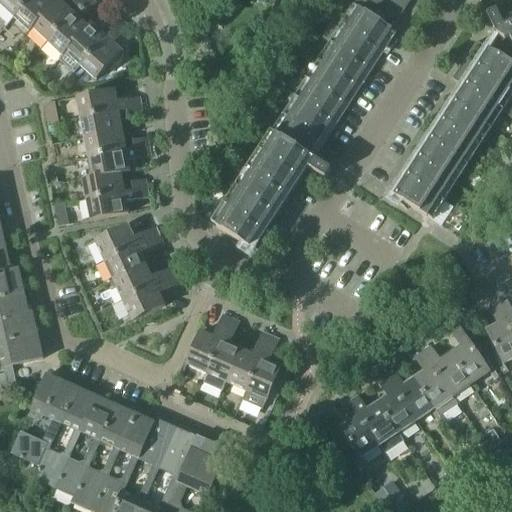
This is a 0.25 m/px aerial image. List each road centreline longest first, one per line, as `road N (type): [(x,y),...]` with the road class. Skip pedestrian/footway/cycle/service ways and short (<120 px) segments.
road 1 (residential): [(223,259),(269,280),(293,276),(456,7),(450,0)]
road 2 (residential): [(165,387),(68,347),(60,335),(0,124)]
road 3 (residential): [(223,259),(183,208),(170,50),(144,0)]
road 4 (residential): [(165,387),(223,259)]
